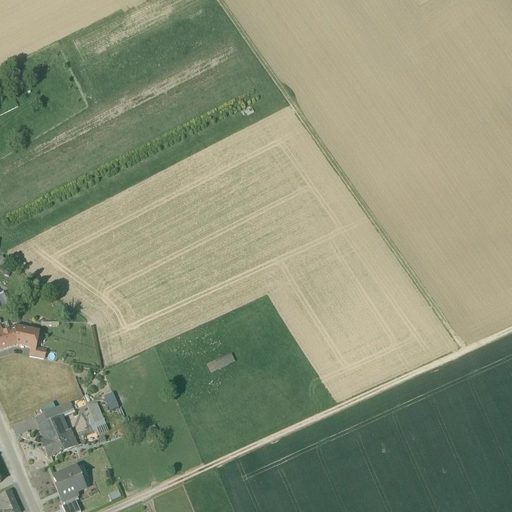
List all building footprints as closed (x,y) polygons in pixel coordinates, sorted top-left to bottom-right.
[(38,335),(18,330),(10,333),(15,346),(16,346),(31,349),(35,350),(35,349),(38,335)] [(0,333),(0,351),(15,346),(10,333),(2,336),(1,333),(0,333)] [(35,350),(31,349),(29,358),(44,361),(46,351),(35,349),(35,350)] [(232,355),(215,361),(218,369),(235,363),(232,355)] [(103,398),(109,413),(118,409),(112,394),(103,398)] [(71,404),(42,416),(45,424),(74,411),(71,404)] [(97,405),(88,409),(99,436),(108,432),(97,405)] [(58,421),(39,429),(47,447),(44,448),(49,459),(60,454),(68,450),(63,438),(65,437),(58,421)] [(54,479),(65,507),(75,503),(79,502),(76,495),(85,491),(76,471),(54,479)] [(17,511),(10,493),(0,497),(0,511),(17,511)] [(78,511),(75,503),(65,507),(63,508),(64,511),(78,511)]
